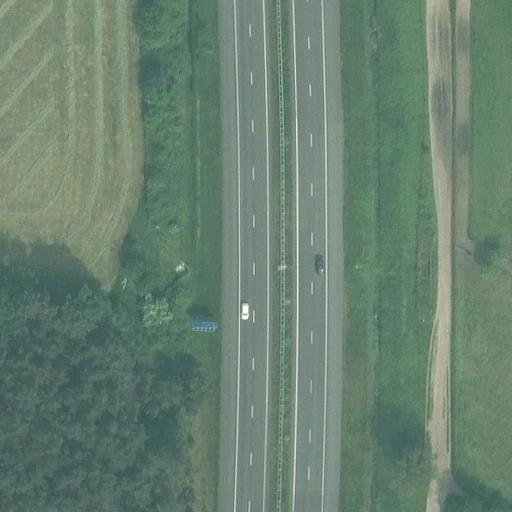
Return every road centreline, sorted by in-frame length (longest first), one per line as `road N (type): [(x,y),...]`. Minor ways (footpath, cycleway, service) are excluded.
road 1 (motorway): [(247,0),(255,287),(248,511)]
road 2 (motorway): [(306,511),(309,0)]
road 3 (track): [(431,0),(428,511)]
